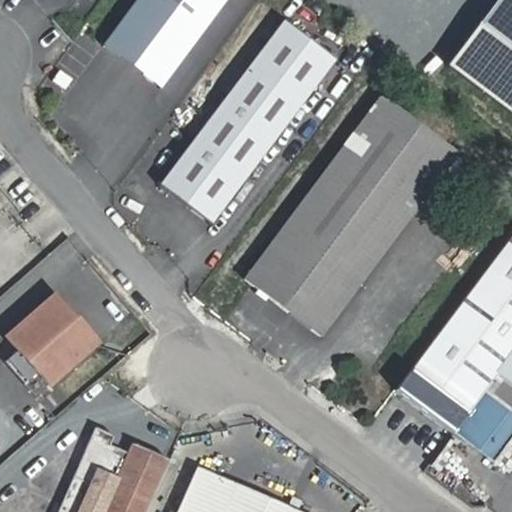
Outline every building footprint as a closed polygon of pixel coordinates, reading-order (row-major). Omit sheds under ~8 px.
[(242,0),(153,0),(126,39),(182,81),(242,0)] [(511,106),(511,0),(501,0),(455,67),(511,106)] [(344,71),(293,31),(169,197),(220,237),(344,71)] [(172,96),(182,81),(126,39),(114,52),(172,96)] [(466,164),(389,106),(251,290),(328,349),(455,179),(466,164)] [(455,179),(461,184),(471,170),(466,164),(455,179)] [(511,251),(398,409),(453,448),(483,407),(511,367),(511,251)] [(64,301),(17,343),(29,357),(48,379),(59,392),(106,350),(64,301)] [(34,391),(48,379),(29,357),(16,369),(34,391)] [(495,480),(511,457),(511,428),(483,407),(453,448),(495,480)] [(118,442),(97,434),(62,511),(149,511),(153,504),(169,466),(133,451),(128,465),(111,456),(118,442)] [(133,451),(118,442),(111,456),(128,465),(133,451)] [(275,511),(199,477),(184,511),(275,511)]
